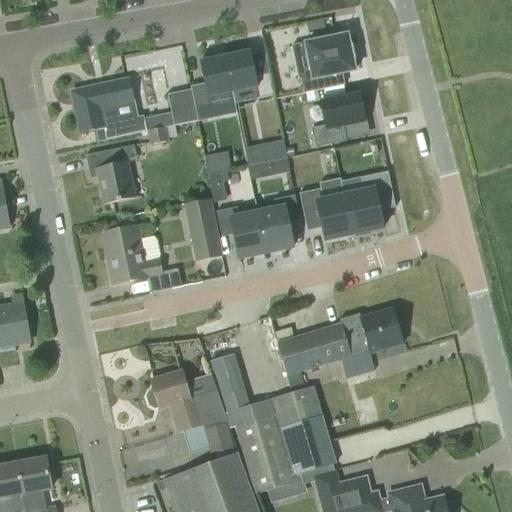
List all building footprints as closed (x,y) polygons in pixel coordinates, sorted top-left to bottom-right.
[(313,80),(301,83),(303,94),(330,89),(344,86),(342,74),(355,72),(347,34),(305,43),(313,80)] [(250,54),(226,59),(226,61),(232,92),(256,87),(259,100),(274,97),(269,75),(255,78),(250,54)] [(204,84),(191,87),(192,91),(195,110),(211,107),(209,97),(232,92),(226,61),(226,59),(200,65),(204,84)] [(129,81),(72,93),(81,133),(89,131),(96,130),(99,143),(147,132),(144,116),(137,117),(119,121),(116,108),(134,104),(133,101),(129,81)] [(192,91),(167,96),(171,114),(174,127),(198,122),(195,110),(192,91)] [(324,126),(312,129),(316,147),(347,141),(344,127),(361,123),(360,115),(364,114),(364,113),(360,95),(320,103),(324,126)] [(148,132),(147,132),(150,147),(169,143),(168,139),(166,128),(148,132)] [(283,141),(267,144),(271,163),(287,159),(283,141)] [(104,152),(86,156),(91,180),(98,178),(104,206),(124,202),(136,199),(128,163),(125,148),(122,149),(104,152)] [(211,204),(230,202),(223,152),(204,154),(211,204)] [(271,163),(269,163),(272,177),(290,173),(287,159),(271,163)] [(388,173),(361,178),(364,192),(344,196),(352,236),(356,235),(356,237),(370,234),(369,232),(383,229),(380,211),(395,208),(388,173)] [(0,228),(9,227),(1,182),(0,182),(0,228)] [(299,194),(307,232),(322,229),(325,241),(352,236),(344,196),(323,201),(321,190),(299,194)] [(293,248),(288,224),(300,221),(295,196),(275,200),(277,209),(257,213),(266,253),(293,248)] [(185,206),(196,262),(221,257),(209,201),(185,206)] [(266,253),(257,213),(238,217),(236,208),(216,212),(222,238),(233,235),(238,259),(266,253)] [(138,227),(102,235),(113,285),(163,275),(160,260),(161,257),(158,241),(154,238),(141,241),(138,227)] [(0,347),(30,342),(22,297),(12,299),(13,307),(0,309),(0,347)] [(277,344),(287,377),(369,353),(370,355),(403,345),(393,309),(361,319),(360,315),(339,321),(341,326),(277,344)] [(231,345),(205,354),(208,363),(211,362),(222,396),(228,415),(226,415),(231,430),(235,429),(255,496),(276,490),(293,485),(304,481),(302,473),(275,482),(261,436),(281,430),(272,399),(249,406),(244,389),(231,345)] [(173,405),(181,430),(202,424),(203,429),(227,422),(218,390),(189,398),(182,373),(151,382),(154,391),(150,392),(147,397),(150,405),(155,408),(159,407),(159,409),(173,405)] [(261,436),(275,482),(302,473),(336,463),(312,387),(272,399),(281,430),(261,436)] [(203,431),(211,456),(234,449),(227,424),(203,431)] [(256,511),(236,455),(165,481),(176,511),(256,511)] [(46,459),(17,465),(26,511),(56,511),(56,509),(46,511),(42,491),(52,489),(46,459)] [(26,511),(17,465),(0,467),(0,511),(26,511)] [(336,472),(313,478),(322,511),(384,511),(379,490),(372,492),(367,476),(339,483),(336,472)] [(293,485),(276,490),(279,500),(296,494),(293,485)] [(136,486),(128,489),(131,497),(139,494),(136,486)] [(446,511),(443,498),(425,503),(421,487),(390,495),(394,511),(446,511)]
